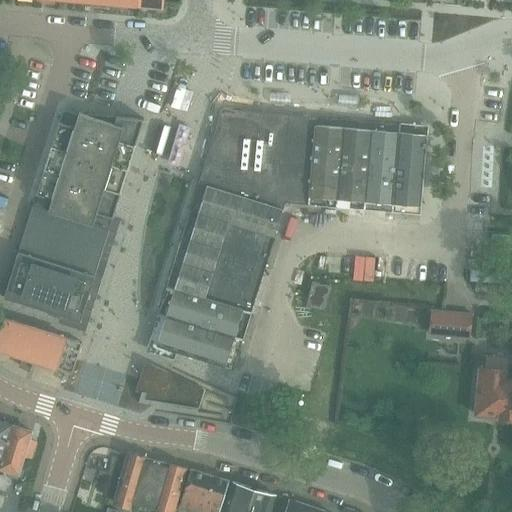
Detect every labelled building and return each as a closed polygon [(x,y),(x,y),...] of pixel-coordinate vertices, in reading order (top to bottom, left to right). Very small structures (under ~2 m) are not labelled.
[(136,0),(136,6),(163,9),(163,0),(136,0)] [(227,117),(312,124),(313,115),(222,107),(199,180),(207,182),(227,117)] [(79,221),(108,230),(115,209),(143,119),(88,113),(88,115),(78,112),(78,113),(62,109),(33,206),(79,221)] [(363,209),(370,129),(343,127),(329,125),(312,124),(227,117),(207,182),(175,282),(164,316),(165,316),(241,340),(252,304),(286,202),(307,204),(336,207),(350,208),(363,209)] [(370,129),(363,209),(378,211),(391,212),(394,177),(396,154),(398,132),(370,129)] [(394,177),(391,212),(420,214),(427,134),(398,132),(396,154),(394,177)] [(33,206),(18,251),(79,271),(94,275),(108,230),(79,221),(33,206)] [(18,251),(3,298),(79,322),(94,275),(79,271),(18,251)] [(313,284),(308,301),(307,306),(326,311),(331,288),(313,284)] [(468,339),(469,334),(471,314),(431,310),(428,335),(468,339)] [(165,316),(156,345),(232,370),(241,340),(165,316)] [(5,319),(0,333),(0,351),(23,358),(19,366),(28,370),(30,363),(51,370),(52,367),(72,374),(81,343),(5,319)] [(511,380),(504,380),(506,359),(486,357),(484,369),(480,368),(475,415),(499,417),(505,421),(511,421),(511,380)] [(141,393),(138,402),(155,405),(157,406),(196,413),(203,390),(204,387),(180,377),(167,372),(150,364),(141,393)] [(0,462),(11,425),(0,421),(0,462)] [(11,425),(0,462),(0,494),(6,497),(12,478),(20,480),(23,470),(20,469),(24,455),(31,457),(35,445),(28,443),(31,431),(11,425)] [(113,502),(113,503),(133,509),(133,506),(152,511),(151,511),(172,511),(186,468),(172,464),(167,462),(166,464),(147,458),(131,453),(128,452),(126,458),(113,502)] [(218,511),(228,480),(191,469),(179,508),(191,511),(218,511)] [(222,511),(244,511),(252,487),(232,482),(222,511)] [(252,487),(244,511),(269,511),(275,495),(255,488),(252,487)] [(326,511),(289,500),(284,511),(326,511)]
